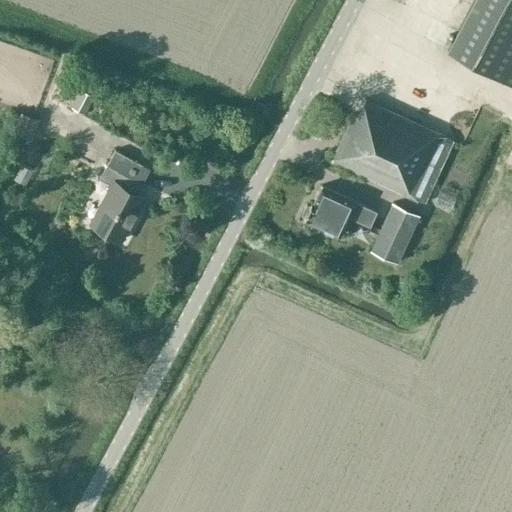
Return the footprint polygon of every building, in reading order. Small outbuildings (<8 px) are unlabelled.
[(511,0),(473,0),(457,31),(448,50),(511,84),(511,0)] [(79,87),(70,106),(85,114),(95,95),(79,87)] [(424,203),(454,141),(447,137),(447,136),(366,98),(363,102),(357,116),(353,115),(334,161),(416,199),(424,203)] [(22,111),(14,131),(27,136),(35,116),(22,111)] [(47,158),(53,148),(35,139),(29,149),(21,164),(34,170),(41,156),(47,158)] [(146,196),(137,191),(150,169),(115,151),(100,178),(111,183),(89,224),(122,242),(146,196)] [(370,225),(377,211),(322,186),(312,206),(305,206),(302,215),(305,220),(305,221),(339,236),(349,218),(370,225)] [(380,231),(389,235),(380,254),(397,263),(419,215),(393,203),(380,231)]
